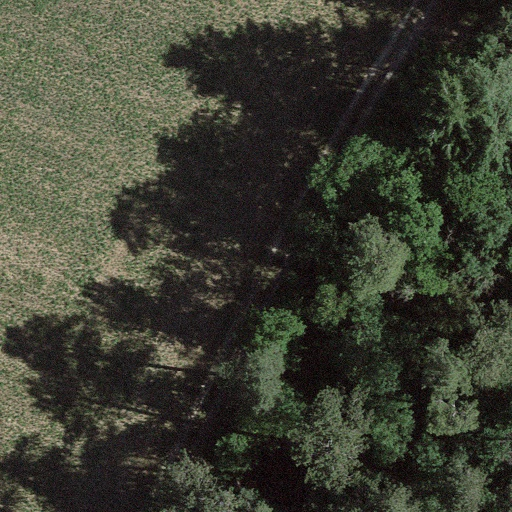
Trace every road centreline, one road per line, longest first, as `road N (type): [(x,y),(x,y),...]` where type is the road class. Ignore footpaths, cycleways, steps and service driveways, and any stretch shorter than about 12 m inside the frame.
road 1 (track): [(158,511),(278,260),(425,0)]
road 2 (track): [(511,96),(401,42)]
